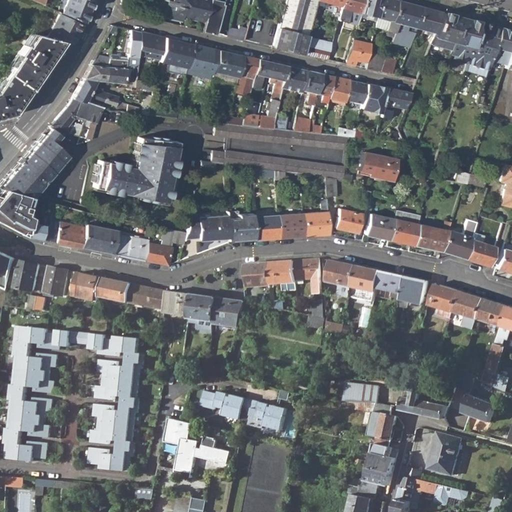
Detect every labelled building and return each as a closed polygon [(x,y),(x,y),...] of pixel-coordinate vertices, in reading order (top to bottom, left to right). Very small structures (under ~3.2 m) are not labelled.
[(66,0),(61,12),(84,21),(85,20),(93,1),(91,0),(66,0)] [(183,16),(204,22),(209,0),(173,0),(174,1),(169,0),(165,16),(182,20),(183,16)] [(221,1),(216,0),(209,0),(204,22),(202,30),(215,33),(222,4),(221,4),(221,1)] [(284,0),(278,0),(273,5),(254,1),(245,31),(243,39),(273,46),(278,27),(284,0)] [(284,0),(278,27),(308,36),(316,4),(317,0),(284,0)] [(338,19),(349,22),(353,8),(361,10),(363,0),(343,0),(342,6),(338,19)] [(364,13),(378,17),(381,0),(363,0),(361,10),(358,21),(364,23),(366,17),(364,16),(364,13)] [(397,0),(381,0),(378,17),(390,20),(388,30),(394,32),(398,22),(393,21),(399,0),(397,0)] [(394,32),(391,41),(408,46),(415,27),(422,6),(399,0),(398,22),(394,32)] [(415,27),(434,32),(442,12),(422,6),(415,27)] [(60,12),(58,14),(82,25),(84,21),(61,12),(60,12)] [(430,43),(451,48),(460,17),(442,12),(434,32),(430,43)] [(58,14),(47,35),(61,39),(68,41),(73,42),(82,25),(58,14)] [(375,27),(388,30),(390,20),(378,17),(375,27)] [(451,57),(466,62),(478,22),(460,17),(451,48),(449,54),(452,54),(451,57)] [(472,69),(475,70),(477,69),(479,65),(486,67),(500,27),(478,22),(466,62),(471,63),(470,66),(472,69)] [(228,36),(243,39),(245,31),(228,26),(227,30),(228,36)] [(273,46),(303,53),(307,37),(308,36),(278,27),(273,46)] [(501,72),(511,36),(511,30),(500,27),(486,67),(501,72)] [(95,80),(103,81),(105,66),(127,69),(130,69),(136,66),(137,54),(138,49),(141,32),(130,29),(125,57),(108,53),(108,57),(95,54),(82,78),(95,80)] [(0,115),(11,112),(43,65),(61,39),(32,32),(0,78),(0,115)] [(141,32),(138,49),(160,54),(163,37),(141,32)] [(486,117),(511,123),(511,36),(501,72),(486,117)] [(163,37),(160,54),(158,59),(159,61),(167,63),(165,70),(185,75),(185,72),(192,43),(163,37)] [(331,43),(307,37),(303,53),(327,59),(331,43)] [(192,43),(185,72),(210,78),(216,49),(192,43)] [(347,63),(356,65),(360,50),(351,48),(347,63)] [(138,49),(137,54),(158,59),(160,54),(138,49)] [(243,55),(216,49),(210,78),(235,84),(243,55)] [(249,87),(257,58),(243,55),(235,84),(234,92),(248,95),(249,87)] [(381,71),(391,73),(396,60),(386,57),(381,71)] [(264,75),(270,77),(283,80),(286,65),(257,58),(249,87),(260,89),(264,75)] [(281,85),(281,88),(301,93),(302,90),(306,70),(286,65),(283,80),(281,85)] [(105,66),(103,81),(130,83),(132,72),(127,71),(127,69),(105,66)] [(302,90),(311,92),(315,93),(320,73),(306,70),(302,90)] [(312,104),(324,107),(325,102),(326,100),(332,76),(320,73),(315,93),(314,99),(313,102),(312,104)] [(332,76),(326,100),(343,104),(344,100),(349,79),(332,76)] [(269,82),(275,84),(281,85),(283,80),(270,77),(269,82)] [(91,88),(95,80),(82,78),(71,99),(86,103),(99,107),(101,107),(102,105),(113,108),(115,110),(136,115),(138,107),(117,101),(118,96),(91,88)] [(344,100),(360,104),(365,83),(349,79),(344,100)] [(134,87),(152,90),(153,84),(135,81),(134,87)] [(376,114),(379,115),(385,88),(365,83),(360,104),(359,108),(377,111),(376,114)] [(281,88),(281,85),(275,84),(272,93),(269,102),(265,101),(263,104),(269,105),(266,116),(261,115),(259,120),(256,119),(258,115),(252,113),(255,101),(247,99),(242,118),(240,124),(271,128),(275,114),(281,88)] [(406,103),(410,93),(405,92),(385,88),(379,115),(382,116),(383,113),(389,114),(392,100),(406,103)] [(148,107),(150,95),(145,93),(143,93),(138,115),(140,116),(141,114),(146,115),(148,107)] [(49,127),(60,134),(65,128),(66,129),(68,127),(67,125),(75,116),(83,118),(86,103),(71,99),(68,104),(48,126),(49,127)] [(83,118),(94,122),(99,107),(86,103),(83,118)] [(146,115),(175,118),(176,111),(176,110),(148,107),(146,115)] [(175,118),(193,120),(194,112),(176,111),(175,118)] [(271,128),(284,129),(287,117),(275,114),(271,128)] [(226,123),(240,124),(242,118),(233,116),(232,118),(227,118),(226,123)] [(293,130),(306,131),(308,124),(309,119),(296,116),(293,130)] [(306,131),(318,133),(320,127),(312,126),(314,120),(309,119),(308,124),(306,131)] [(69,132),(79,136),(82,124),(75,121),(69,132)] [(335,179),(344,180),(348,136),(336,134),(318,133),(306,131),(293,130),(284,129),(271,128),(240,124),(226,123),(217,122),(214,122),(214,128),(213,135),(225,136),(224,151),(212,149),(211,155),(210,161),(324,177),(335,179)] [(12,167),(0,180),(0,187),(29,196),(32,197),(37,190),(42,183),(46,178),(52,171),(61,161),(66,154),(67,153),(54,142),(57,138),(60,134),(49,127),(47,130),(44,134),(42,132),(33,143),(30,147),(21,156),(12,167)] [(348,136),(352,136),(354,131),(338,127),(336,134),(348,136)] [(118,194),(119,191),(136,195),(136,198),(144,199),(144,197),(145,197),(145,200),(153,201),(153,198),(164,201),(165,197),(168,197),(175,168),(171,168),(172,166),(175,167),(177,159),(173,158),(177,141),(166,140),(166,137),(160,136),(159,139),(157,139),(158,136),(149,135),(149,138),(143,137),(138,136),(137,142),(134,142),(133,149),(135,150),(135,151),(133,150),(130,162),(118,160),(118,163),(117,163),(117,160),(110,158),(109,161),(103,160),(97,159),(96,164),(94,163),(92,172),(95,173),(94,174),(92,173),(90,181),(93,181),(92,186),(100,187),(100,190),(108,192),(109,189),(110,190),(110,192),(118,194)] [(404,144),(410,157),(413,147),(410,142),(404,144)] [(364,174),(392,180),(397,158),(362,151),(358,169),(365,171),(364,174)] [(503,164),(500,182),(502,183),(508,166),(503,164)] [(511,207),(511,166),(508,166),(502,183),(505,183),(500,205),(511,207)] [(456,178),(465,181),(468,173),(459,170),(456,178)] [(464,184),(481,186),(483,176),(467,174),(464,184)] [(324,177),(325,196),(336,195),(335,179),(324,177)] [(0,224),(24,236),(42,240),(42,232),(44,224),(29,221),(29,216),(24,212),(29,196),(0,187),(0,224)] [(301,213),(303,235),(328,233),(325,199),(319,198),(320,211),(301,213)] [(334,227),(356,232),(360,214),(338,208),(334,227)] [(417,221),(419,214),(396,208),(394,215),(417,221)] [(185,233),(184,238),(197,236),(197,238),(213,236),(213,238),(227,237),(226,218),(225,214),(196,217),(195,213),(188,214),(186,228),(185,233)] [(276,214),(278,237),(303,235),(301,213),(276,214)] [(227,237),(228,241),(230,240),(253,239),(251,216),(250,214),(236,214),(237,217),(226,218),(227,237)] [(251,216),(253,239),(278,237),(276,214),(251,216)] [(363,234),(387,240),(392,219),(368,214),(363,234)] [(387,240),(412,245),(412,244),(412,243),(413,242),(413,241),(413,240),(414,234),(415,234),(415,233),(415,232),(415,231),(415,230),(416,229),(416,228),(416,227),(416,226),(416,225),(417,224),(392,219),(387,240)] [(48,241),(52,221),(44,220),(44,224),(42,232),(42,240),(48,241)] [(52,221),(48,241),(80,247),(84,227),(52,221)] [(116,230),(85,223),(84,227),(80,247),(111,253),(115,234),(116,230)] [(412,245),(440,251),(446,231),(417,224),(416,225),(416,226),(416,227),(416,228),(416,229),(415,230),(415,231),(415,232),(415,233),(415,234),(414,234),(413,240),(413,241),(413,242),(412,243),(412,244),(412,245)] [(143,260),(167,265),(171,247),(171,242),(182,244),(184,238),(185,233),(163,229),(159,245),(147,242),(143,260)] [(469,239),(470,237),(446,230),(446,231),(440,251),(463,258),(469,239)] [(470,237),(469,239),(493,247),(495,240),(471,233),(470,237)] [(111,253),(143,260),(147,242),(147,240),(115,234),(111,253)] [(487,266),(493,247),(469,239),(463,258),(487,266)] [(511,273),(511,251),(501,248),(495,268),(511,273)] [(0,286),(7,289),(15,259),(0,251),(0,286)] [(296,261),(297,280),(314,278),(315,294),(323,294),(320,259),(296,261)] [(15,286),(35,290),(40,264),(20,260),(15,286)] [(328,281),(341,284),(338,294),(350,296),(352,287),(357,266),(332,260),(328,281)] [(270,262),(272,284),(283,284),(297,282),(297,280),(296,261),(270,262)] [(248,264),(250,286),(272,285),(272,284),(270,262),(248,264)] [(50,292),(64,295),(69,270),(50,266),(45,291),(47,294),(49,294),(50,292)] [(350,296),(366,300),(368,289),(377,292),(378,288),(381,271),(357,266),(352,287),(350,296)] [(393,296),(401,298),(406,277),(381,271),(378,288),(394,291),(393,296)] [(75,295),(99,300),(100,295),(104,277),(80,272),(75,295)] [(100,295),(129,302),(133,284),(104,277),(100,295)] [(401,299),(424,305),(429,282),(406,277),(401,298),(401,299)] [(283,291),(297,290),(297,282),(283,284),(283,291)] [(129,302),(167,309),(169,291),(133,284),(129,302)] [(430,305),(438,307),(453,312),(453,311),(460,291),(437,284),(430,305)] [(392,299),(393,296),(394,291),(378,288),(377,292),(376,296),(392,299)] [(166,312),(191,316),(194,294),(169,291),(167,309),(166,312)] [(460,291),(453,311),(477,318),(483,298),(460,291)] [(191,317),(215,321),(219,298),(194,294),(191,316),(191,317)] [(26,308),(36,309),(39,297),(29,295),(26,308)] [(36,309),(43,311),(46,298),(39,297),(36,309)] [(215,323),(240,327),(246,301),(219,298),(215,321),(215,323)] [(477,318),(501,325),(507,305),(483,298),(477,318)] [(314,317),(324,318),(323,301),(320,301),(320,307),(314,307),(314,317)] [(501,325),(511,328),(511,306),(507,305),(501,325)] [(451,319),(453,312),(438,307),(436,313),(451,319)] [(309,326),(319,328),(321,325),(324,326),(324,318),(314,317),(311,316),(309,326)] [(327,332),(342,334),(344,326),(328,322),(327,332)] [(17,355),(15,370),(13,384),(11,384),(9,399),(12,399),(11,407),(14,407),(52,409),(54,399),(34,397),(33,401),(26,400),(27,386),(35,387),(35,391),(54,393),(55,381),(50,380),(51,366),(57,367),(58,355),(39,353),(39,357),(31,356),(32,343),(40,344),(40,348),(61,350),(61,346),(70,347),(71,342),(77,343),(78,333),(57,330),(57,334),(47,332),(48,329),(24,327),(22,341),(16,340),(14,355),(17,355)] [(398,345),(406,347),(410,331),(402,330),(398,345)] [(367,339),(380,340),(382,334),(368,331),(367,339)] [(420,334),(410,331),(406,347),(415,350),(420,334)] [(78,333),(77,343),(84,344),(85,333),(82,333),(78,333)] [(126,367),(118,366),(118,362),(99,360),(98,371),(104,372),(102,386),(97,386),(95,398),(114,400),(114,396),(122,397),(121,411),(112,410),(113,406),(95,404),(94,411),(102,412),(135,414),(138,414),(140,399),(137,399),(140,370),(143,370),(144,355),(137,355),(139,339),(115,337),(114,340),(105,339),(106,336),(85,333),(84,344),(91,345),(90,350),(98,350),(98,354),(118,357),(119,353),(127,354),(126,367)] [(496,341),(504,345),(507,338),(498,334),(496,341)] [(495,344),(484,380),(505,391),(510,378),(499,372),(506,347),(495,344)] [(377,403),(378,403),(381,386),(349,383),(345,401),(348,402),(377,403)] [(216,407),(225,409),(223,414),(241,419),(242,413),(246,397),(232,394),(231,396),(229,396),(230,393),(221,391),(220,394),(205,390),(201,405),(215,409),(216,407)] [(402,410),(445,418),(451,400),(406,391),(402,410)] [(462,411),(489,422),(496,405),(469,394),(462,411)] [(282,430),(287,408),(273,404),(272,407),(269,406),(269,404),(246,397),(242,413),(266,419),(263,425),(282,430)] [(347,408),(375,410),(377,403),(348,402),(347,408)] [(378,403),(377,403),(375,410),(370,435),(377,436),(393,440),(396,426),(398,417),(392,415),(394,407),(378,403)] [(52,409),(14,407),(11,407),(11,413),(9,428),(6,427),(5,442),(7,443),(5,457),(33,460),(33,457),(46,459),(48,443),(29,440),(29,445),(20,444),(22,430),(30,431),(30,435),(49,438),(51,425),(45,424),(47,411),(52,412),(52,409)] [(297,425),(299,411),(290,409),(288,424),(297,425)] [(131,442),(133,428),(135,414),(102,412),(94,411),(93,416),(99,417),(97,430),(92,429),(90,442),(109,444),(109,440),(117,441),(116,455),(108,454),(108,450),(90,447),(88,463),(100,465),(100,468),(128,471),(130,457),(133,457),(134,443),(131,442)] [(196,457),(199,458),(202,448),(198,447),(199,440),(189,438),(193,423),(169,417),(164,442),(180,445),(175,470),(192,473),(196,457)] [(429,467),(454,474),(463,438),(439,431),(429,467)] [(199,458),(227,465),(231,452),(212,447),(215,437),(206,435),(202,448),(199,458)] [(370,466),(394,472),(397,458),(391,456),(393,448),(390,447),(393,440),(377,436),(370,466)] [(284,511),(291,477),(293,466),(296,448),(256,438),(241,511),(284,511)] [(374,499),(377,500),(381,483),(390,485),(394,472),(370,466),(367,479),(362,478),(360,487),(351,484),(349,493),(353,494),(374,499)] [(406,476),(421,480),(423,470),(408,466),(406,476)] [(2,474),(1,484),(26,486),(27,476),(2,474)] [(421,480),(406,476),(402,489),(400,498),(413,501),(420,502),(422,491),(436,494),(435,499),(437,502),(444,504),(448,502),(450,496),(463,499),(467,497),(468,491),(421,480)] [(96,484),(86,483),(85,489),(91,489),(89,500),(94,500),(96,490),(96,484)] [(139,498),(153,499),(154,491),(154,489),(140,488),(139,498)] [(349,511),(370,511),(374,499),(353,494),(349,511)] [(174,511),(190,511),(193,498),(178,496),(174,511)] [(500,511),(505,499),(495,497),(490,511),(500,511)] [(396,511),(410,511),(413,501),(400,498),(398,505),(396,511)]
